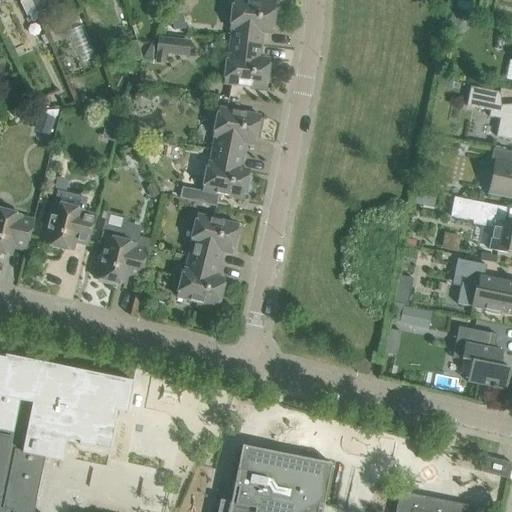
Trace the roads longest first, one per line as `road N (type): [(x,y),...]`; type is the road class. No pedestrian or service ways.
road 1 (residential): [(245,361),(296,117),(310,0)]
road 2 (residential): [(511,427),(245,361)]
road 3 (residential): [(245,361),(0,302)]
